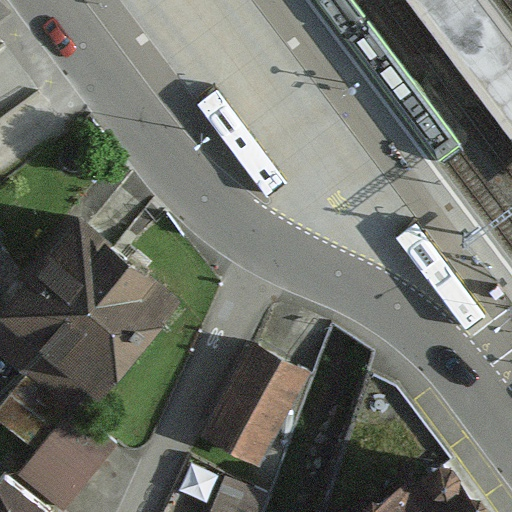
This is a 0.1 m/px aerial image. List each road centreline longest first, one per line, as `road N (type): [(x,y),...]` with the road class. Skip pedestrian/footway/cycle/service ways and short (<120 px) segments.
road 1 (residential): [(270,244),(406,315),(511,439)]
road 2 (residential): [(141,511),(270,244)]
road 3 (residential): [(101,72),(171,159),(270,244)]
road 4 (residential): [(0,153),(101,72)]
